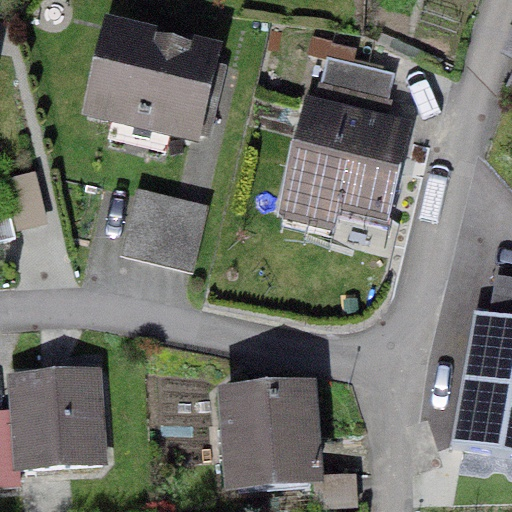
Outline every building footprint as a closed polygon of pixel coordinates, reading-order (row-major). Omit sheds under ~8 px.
[(213,160),(237,66),(136,41),(113,135),(213,160)] [(0,108),(9,63),(0,60),(0,108)] [(331,76),(321,116),(292,227),(350,242),(355,221),(407,234),(431,144),(387,133),(398,93),(331,76)] [(35,181),(5,189),(11,211),(0,213),(0,241),(48,229),(35,181)] [(197,289),(214,226),(144,208),(127,271),(197,289)] [(511,339),(488,335),(467,466),(511,473),(511,339)] [(114,482),(108,389),(13,395),(15,433),(0,433),(0,503),(27,502),(26,487),(114,482)] [(276,511),(348,504),(336,399),(232,411),(243,511),(276,511)]
